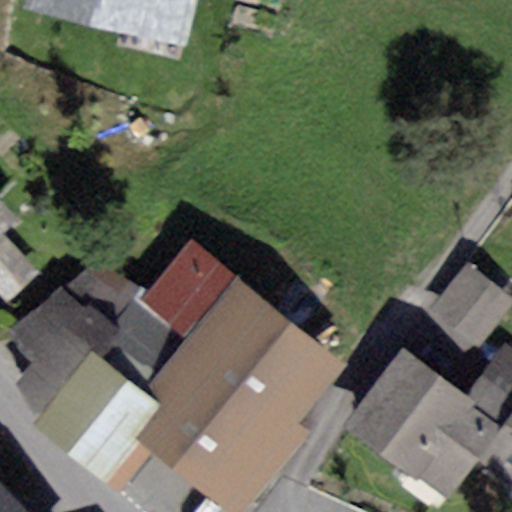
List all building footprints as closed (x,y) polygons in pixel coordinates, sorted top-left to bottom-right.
[(54,0),(179,30),(186,0),(54,0)] [(88,254),(6,347),(26,364),(0,394),(0,395),(29,421),(92,475),(124,440),(149,408),(131,394),(221,279),(192,254),(159,291),(149,282),(136,296),(88,254)] [(511,302),(460,264),(425,311),(476,349),(511,302)] [(227,511),(339,371),(221,279),(131,394),(149,408),(124,440),(215,511),(227,511)] [(511,356),(498,346),(459,397),(494,422),(470,454),(511,484),(511,356)] [(459,397),(391,348),(335,425),(437,500),(470,454),(494,422),(459,397)] [(17,511),(0,496),(0,511),(17,511)]
